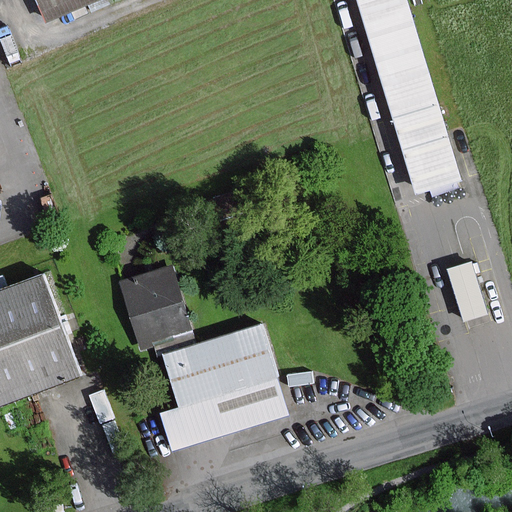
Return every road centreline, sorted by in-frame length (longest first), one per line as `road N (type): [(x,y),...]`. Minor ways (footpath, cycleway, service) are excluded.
road 1 (secondary): [(511,408),(183,511)]
road 2 (unknown): [(435,432),(400,410),(324,385)]
